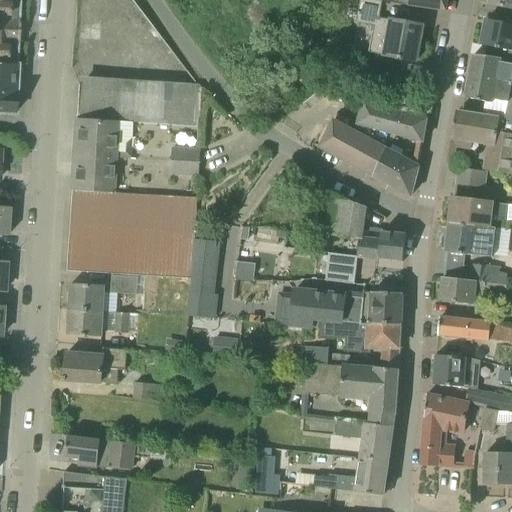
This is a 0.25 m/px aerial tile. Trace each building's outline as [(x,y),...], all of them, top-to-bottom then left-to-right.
[(0,0),(0,65),(17,66),(18,44),(19,21),(19,0),(0,0)] [(380,19),(383,2),(368,0),(360,0),(356,24),(374,27),(370,54),(385,57),(416,63),(423,27),(391,21),(380,19)] [(399,0),(399,5),(408,6),(442,12),(443,0),(399,0)] [(511,0),(490,0),(489,6),(511,10),(511,0)] [(511,25),(486,21),(481,46),(511,52),(511,25)] [(469,128),(511,135),(511,60),(474,56),(465,99),(492,105),(493,101),(508,104),(503,123),(495,122),(485,118),(471,116),(469,128)] [(0,65),(0,114),(15,115),(17,66),(0,65)] [(80,86),(74,192),(136,196),(197,200),(204,94),(80,86)] [(387,131),(393,112),(374,106),(362,103),(357,122),(387,131)] [(393,112),(387,131),(423,143),(423,142),(426,120),(393,112)] [(511,174),(511,135),(469,128),(471,116),(456,113),(452,138),(493,145),(489,170),(511,174)] [(353,133),(333,123),(320,148),(344,161),(374,177),(382,149),(373,145),(353,133)] [(382,149),(374,177),(412,197),(419,168),(382,149)] [(458,169),(456,185),(486,189),(488,173),(458,169)] [(136,196),(74,192),(68,272),(192,279),(197,200),(136,196)] [(343,237),(360,240),(358,257),(403,263),(406,236),(382,233),(381,242),(360,240),(365,207),(332,196),(327,236),(343,237)] [(450,224),(478,227),(496,229),(506,230),(509,206),(453,199),(450,224)] [(9,209),(0,208),(0,237),(7,238),(9,209)] [(446,254),(447,254),(462,255),(493,258),(496,229),(478,227),(450,224),(446,254)] [(470,281),(496,285),(505,286),(507,273),(499,272),(499,268),(471,264),(471,268),(446,265),(444,279),(459,280),(468,281),(470,281)] [(346,275),(331,273),(329,281),(345,283),(346,275)] [(137,296),(138,279),(112,277),(111,294),(137,296)] [(510,287),(505,286),(496,285),(470,281),(468,281),(459,280),(444,279),(443,279),(441,302),(473,305),(474,295),(508,300),(510,287)] [(70,310),(103,313),(104,287),(71,285),(70,310)] [(294,292),(290,327),(320,330),(321,322),(359,325),(359,324),(360,324),(363,299),(294,292)] [(210,295),(192,293),(191,293),(190,305),(188,317),(207,319),(210,295)] [(360,324),(401,326),(402,294),(372,293),(372,300),(363,299),(360,324)] [(142,315),(103,313),(70,310),(69,315),(67,315),(67,324),(69,324),(68,336),(101,338),(102,332),(116,333),(116,334),(128,335),(128,334),(141,334),(142,315)] [(438,335),(505,343),(511,343),(511,326),(450,320),(440,319),(438,335)] [(319,338),(346,340),(345,353),(371,355),(371,348),(400,349),(401,326),(360,324),(359,324),(359,325),(321,322),(320,330),(319,338)] [(306,364),(316,365),(328,366),(330,348),(302,347),(300,364),(306,364)] [(67,354),(65,378),(63,378),(63,382),(66,382),(101,384),(117,385),(118,371),(126,371),(127,351),(103,349),(102,356),(67,354)] [(477,390),(479,375),(480,361),(466,359),(436,356),(434,386),(477,390)] [(336,367),(328,366),(316,365),(306,364),(304,395),(370,399),(374,400),(373,425),(393,427),(396,413),(398,370),(377,368),(376,370),(336,366),(336,367)] [(135,384),(134,400),(158,401),(159,385),(135,384)] [(491,408),(508,412),(511,402),(511,398),(494,394),(491,408)] [(437,467),(453,468),(454,448),(444,447),(446,431),(462,434),(466,405),(426,396),(421,467),(437,467)] [(482,428),(494,431),(499,411),(486,408),(482,428)] [(373,425),(338,421),(336,437),(363,440),(361,457),(389,461),(393,427),(373,425)] [(511,484),(511,425),(508,425),(507,455),(485,454),(485,484),(511,484)] [(131,471),(132,462),(134,445),(68,437),(65,459),(76,460),(76,461),(79,461),(78,464),(97,467),(99,457),(111,459),(109,468),(131,471)] [(259,453),(258,487),(280,488),(281,469),(273,469),(273,453),(259,453)] [(314,488),(384,496),(389,461),(361,457),(358,478),(330,475),(329,477),(315,476),(314,488)] [(128,481),(78,475),(64,473),(63,487),(61,511),(123,511),(125,498),(128,481)]
